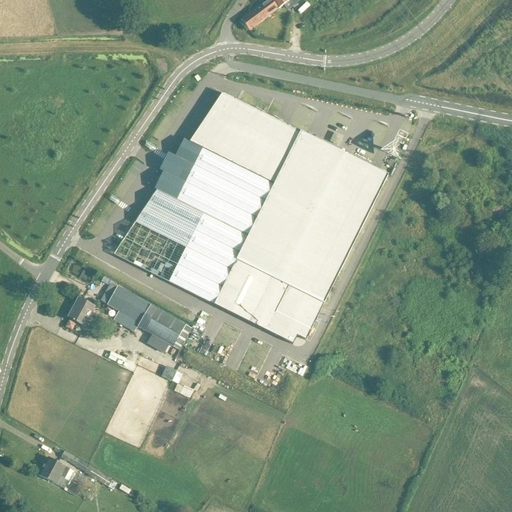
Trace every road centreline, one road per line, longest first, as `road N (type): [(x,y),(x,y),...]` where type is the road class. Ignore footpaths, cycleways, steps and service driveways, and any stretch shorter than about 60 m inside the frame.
road 1 (unclassified): [(44,277),(173,81),(194,60),(228,49)]
road 2 (unclassified): [(447,0),(404,43),(365,58),(228,49)]
road 3 (unclassified): [(0,388),(44,277)]
